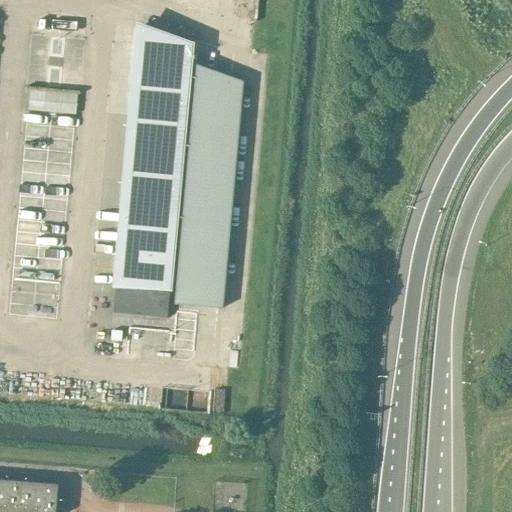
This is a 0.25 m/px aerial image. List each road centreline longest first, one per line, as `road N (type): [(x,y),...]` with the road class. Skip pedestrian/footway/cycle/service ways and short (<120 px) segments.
road 1 (motorway): [(511,85),(447,168),(416,246),(395,511)]
road 2 (motorway): [(428,511),(450,257),(479,186),(511,144)]
